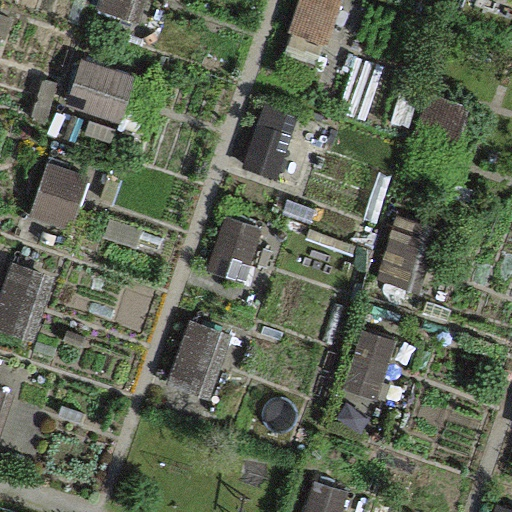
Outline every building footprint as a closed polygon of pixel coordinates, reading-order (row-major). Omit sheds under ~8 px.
[(147,0),(99,0),(98,7),(141,20),(147,0)] [(340,0),(299,0),(282,52),(319,64),(340,0)] [(80,56),(65,102),(121,120),(136,74),(80,56)] [(471,103),(430,90),(415,138),(456,151),(471,103)] [(303,114),(267,100),(242,163),(278,177),(303,114)] [(91,173),(48,159),(29,215),(72,229),(91,173)] [(440,224),(396,212),(377,278),(420,290),(440,224)] [(263,227),(226,214),(207,269),(244,282),(263,227)] [(55,275),(12,260),(0,292),(0,329),(32,340),(55,275)] [(232,331),(190,317),(169,379),(211,394),(232,331)] [(397,337),(363,328),(346,386),(379,396),(397,337)] [(0,434),(15,393),(0,387),(0,434)] [(342,511),(350,489),(314,478),(304,511),(342,511)] [(511,511),(511,506),(498,501),(494,511),(511,511)]
